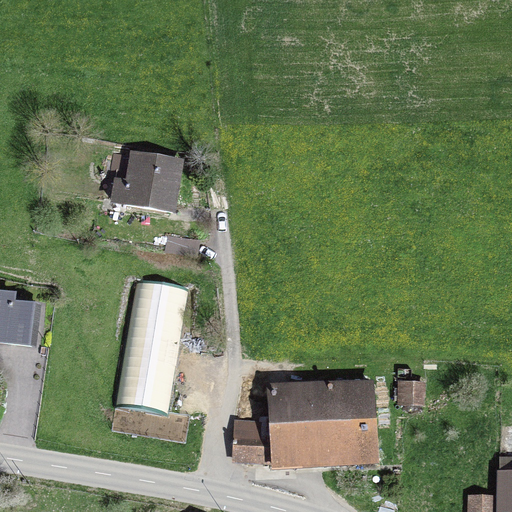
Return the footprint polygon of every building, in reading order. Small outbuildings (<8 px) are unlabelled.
[(171,212),(179,165),(116,154),(114,169),(132,172),(126,204),(171,212)] [(195,257),(198,241),(168,236),(165,252),(195,257)] [(188,288),(137,280),(115,409),(167,417),(188,288)] [(0,341),(34,345),(39,309),(12,306),(13,297),(0,295),(0,341)] [(405,385),(404,403),(421,404),(421,385),(405,385)] [(267,391),(268,421),(235,423),(234,457),(272,456),(273,468),(376,465),(372,387),(267,391)] [(511,511),(511,474),(500,474),(499,511),(511,511)] [(492,511),(493,499),(471,498),(470,511),(492,511)]
